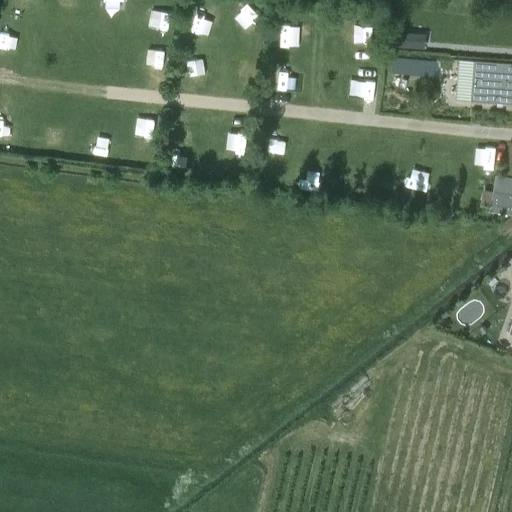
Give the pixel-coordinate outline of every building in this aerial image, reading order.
[(190,29),(211,33),(216,12),(195,8),(190,29)] [(0,43),(11,46),(14,27),(0,24),(0,43)] [(401,34),(401,48),(413,49),(413,35),(401,34)] [(297,50),(298,39),(280,38),(279,49),(297,50)] [(431,62),(411,61),(411,60),(396,59),(395,73),(410,73),(410,75),(430,76),(431,62)] [(200,82),(203,64),(185,61),(182,79),(200,82)] [(511,64),(474,62),(471,103),(511,105),(511,64)] [(271,87),(290,88),(291,67),(272,66),(271,87)] [(352,67),(348,85),(367,89),(371,72),(352,67)] [(261,150),(278,150),(279,135),(262,134),(261,150)] [(511,188),(511,142),(507,142),(503,187),(511,188)] [(511,195),(491,192),(489,207),(511,210),(511,195)]
